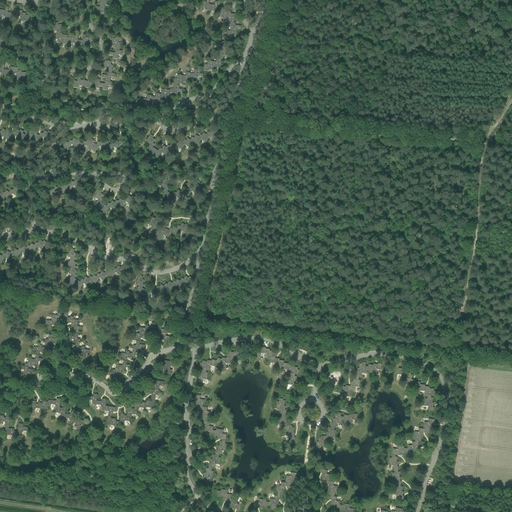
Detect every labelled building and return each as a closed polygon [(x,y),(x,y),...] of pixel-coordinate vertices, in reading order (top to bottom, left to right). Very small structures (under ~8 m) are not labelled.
[(210,12),(210,10),(211,5),(209,5),(209,0),(206,0),(206,3),(203,2),(202,8),(206,8),(206,11),(210,12)] [(214,6),(211,5),(210,10),(214,11),(214,14),(218,14),(219,8),(217,8),(217,2),(214,2),(214,6)] [(100,14),(104,14),(107,15),(108,11),(104,10),(105,5),(100,5),(99,8),(96,7),(95,10),(97,11),(97,12),(100,12),(100,14)] [(5,11),(2,10),(1,16),(6,16),(6,19),(10,20),(10,17),(11,13),(8,13),(8,8),(5,7),(5,11)] [(226,19),(226,13),(227,10),(223,10),(223,8),(219,8),(218,14),(221,15),(221,18),(223,19),(224,19),(226,19)] [(22,13),(22,11),(14,10),(14,12),(12,12),(12,13),(11,13),(10,17),(18,18),(18,16),(21,17),(22,13)] [(26,14),(22,13),(21,17),(21,21),(29,22),(30,16),(27,15),(27,16),(26,15),(26,14)] [(230,13),(226,13),(226,19),(229,19),(228,23),(234,23),(234,15),(230,14),(230,13)] [(103,22),(104,14),(100,14),(100,15),(98,15),(98,17),(96,16),(95,25),(97,25),(98,25),(101,25),(101,22),(103,22)] [(63,25),(60,25),(58,25),(59,23),(55,22),(53,31),(57,31),(61,32),(62,32),(63,25)] [(231,27),(231,31),(236,32),(236,29),(240,29),(240,26),(235,25),(235,23),(234,23),(228,23),(228,27),(231,27)] [(60,33),(61,32),(57,31),(56,39),(58,40),(58,42),(57,42),(57,43),(60,43),(60,44),(61,44),(61,43),(63,44),(64,35),(62,35),(62,34),(60,33)] [(235,38),(236,32),(231,31),(227,31),(226,39),(230,40),(233,41),(234,38),(235,38)] [(71,45),(71,43),(72,38),(69,38),(68,38),(68,36),(64,35),(63,44),(71,45)] [(75,38),(72,38),(71,43),(76,44),(75,47),(79,47),(80,45),(80,41),(78,40),(78,35),(75,35),(75,38)] [(82,41),(80,41),(80,45),(88,46),(88,44),(91,44),(92,42),(92,41),(92,39),(84,37),(84,39),(82,39),(82,41)] [(115,49),(115,50),(119,51),(120,43),(118,43),(119,39),(116,39),(116,38),(115,38),(115,39),(113,39),(112,47),(114,47),(113,49),(115,49)] [(217,50),(220,51),(226,52),(227,46),(225,45),(225,42),(222,42),(222,43),(218,42),(217,50)] [(122,51),(119,51),(115,50),(115,52),(111,51),(111,53),(109,52),(109,56),(113,56),(112,59),(117,60),(118,55),(121,55),(122,51)] [(225,55),(226,52),(220,51),(220,55),(217,54),(216,59),(221,59),(223,60),(223,58),(229,58),(229,55),(225,55)] [(221,59),(216,59),(216,62),(213,62),(212,68),(216,69),(216,67),(220,68),(221,59)] [(108,71),(107,73),(112,73),(113,65),(111,65),(111,62),(108,62),(108,61),(107,61),(105,61),(104,69),(106,70),(106,71),(108,71)] [(212,71),(212,68),(213,62),(211,62),(211,61),(210,61),(208,61),(207,65),(204,65),(203,71),(207,72),(208,70),(212,71)] [(14,73),(17,74),(18,70),(18,68),(10,67),(10,69),(8,69),(8,71),(7,70),(6,74),(14,76),(14,73)] [(191,73),(191,78),(197,78),(198,76),(203,77),(203,74),(200,74),(200,70),(194,69),(194,73),(191,73)] [(20,71),(18,70),(17,74),(17,78),(25,80),(26,73),(23,72),(23,73),(21,73),(21,71),(20,71)] [(190,82),(191,78),(191,73),(189,73),(188,72),(188,73),(186,72),(186,76),(183,76),(182,83),(186,83),(186,82),(190,82)] [(105,79),(105,81),(110,82),(110,77),(114,78),(114,74),(112,73),(107,73),(107,74),(104,74),(104,75),(102,75),(101,78),(105,79)] [(182,85),(182,83),(183,76),(181,76),(181,75),(180,75),(178,75),(177,79),(174,78),(173,85),(174,85),(178,86),(178,85),(178,84),(182,85)] [(82,86),(83,81),(80,80),(81,77),(77,76),(77,81),(74,81),(73,88),(77,88),(78,85),(82,86)] [(99,88),(99,87),(99,83),(100,80),(96,79),(95,81),(94,81),(91,80),(91,87),(99,88)] [(90,89),(91,87),(91,80),(87,80),(87,82),(86,82),(86,81),(83,81),(82,86),(82,87),(90,89)] [(111,82),(110,82),(105,81),(105,83),(101,82),(101,84),(99,83),(99,87),(102,87),(102,90),(107,91),(108,86),(111,86),(111,82)] [(170,89),(170,90),(170,93),(176,94),(177,92),(182,92),(183,89),(179,89),(179,85),(178,85),(178,86),(174,85),(173,89),(170,89)] [(169,97),(170,93),(170,90),(161,89),(161,94),(160,98),(161,98),(164,98),(164,99),(167,99),(168,96),(169,97)] [(160,103),(161,98),(160,98),(161,94),(159,94),(158,94),(156,94),(155,97),(152,97),(152,103),(156,104),(156,103),(160,103)] [(151,105),(152,103),(152,97),(152,96),(150,96),(149,96),(147,96),(147,99),(144,99),(143,105),(147,106),(147,104),(151,105)] [(0,130),(0,132),(0,133),(0,134),(1,135),(5,138),(9,133),(10,131),(7,129),(6,131),(3,129),(1,132),(0,130)] [(14,131),(13,132),(14,134),(14,135),(15,136),(19,139),(23,133),(24,132),(21,130),(20,131),(17,129),(15,132),(14,131)] [(27,132),(26,133),(28,134),(28,135),(29,136),(29,137),(33,140),(37,134),(38,133),(35,130),(34,132),(31,130),(29,133),(27,132)] [(209,132),(208,133),(210,134),(209,135),(210,136),(214,139),(219,132),(216,130),(215,132),(212,130),(210,133),(209,132)] [(41,133),(40,134),(42,135),(42,136),(43,137),(42,137),(47,140),(52,133),(49,131),(48,133),(45,131),(43,134),(41,133)] [(11,134),(9,133),(5,138),(10,142),(15,136),(14,135),(14,134),(13,132),(11,134)] [(24,143),(29,137),(29,136),(28,135),(28,134),(26,133),(25,135),(23,133),(19,139),(24,143)] [(204,133),(202,136),(200,139),(202,139),(201,140),(206,143),(210,136),(209,135),(210,134),(208,133),(206,135),(204,133)] [(38,143),(42,137),(43,137),(42,136),(42,135),(40,134),(39,136),(37,134),(33,140),(38,143)] [(150,144),(146,151),(151,155),(155,149),(152,148),(154,144),(153,143),(154,140),(152,139),(153,137),(150,135),(146,141),(150,144)] [(198,145),(201,140),(202,139),(200,139),(202,136),(200,135),(198,138),(196,136),(194,139),(192,137),(192,138),(193,140),(193,141),(194,141),(194,142),(198,145)] [(71,144),(76,147),(79,142),(80,142),(81,141),(78,139),(77,140),(74,138),(72,141),(70,140),(68,143),(66,141),(62,147),(67,151),(71,144)] [(189,148),(194,142),(194,141),(193,141),(193,140),(192,138),(190,141),(187,139),(186,141),(184,144),(185,145),(189,148)] [(85,145),(90,148),(94,143),(95,142),(92,140),(91,141),(88,139),(86,142),(84,141),(84,142),(85,143),(85,144),(86,145),(85,145)] [(100,146),(104,149),(108,144),(109,142),(106,140),(105,142),(102,140),(100,143),(98,142),(98,143),(99,144),(99,145),(100,146)] [(123,143),(120,141),(119,142),(116,140),(114,144),(112,143),(110,145),(108,144),(104,149),(109,153),(114,147),(118,150),(123,143)] [(169,150),(169,151),(173,154),(177,147),(182,150),(185,145),(184,144),(186,141),(184,140),(182,143),(180,141),(178,144),(176,142),(174,146),(171,144),(170,147),(168,149),(169,150)] [(81,151),(85,145),(86,145),(85,144),(85,143),(84,142),(82,144),(80,142),(79,142),(76,147),(81,151)] [(95,152),(100,146),(99,145),(99,144),(98,143),(96,145),(94,143),(90,148),(95,152)] [(165,156),(169,151),(169,150),(168,149),(170,147),(168,146),(166,148),(163,146),(162,149),(160,148),(158,151),(155,149),(151,155),(157,158),(161,153),(165,156)] [(65,185),(65,186),(64,187),(65,188),(69,191),(73,185),(77,188),(82,181),(79,179),(78,181),(76,179),(74,182),(72,181),(70,184),(67,182),(65,185)] [(166,199),(170,193),(167,191),(169,188),(167,187),(169,184),(167,182),(168,181),(165,179),(160,186),(164,189),(160,195),(166,199)] [(61,194),(65,188),(64,187),(65,186),(65,185),(64,184),(62,186),(60,185),(57,188),(56,187),(54,190),(51,188),(47,193),(53,197),(57,191),(61,194)] [(192,191),(196,194),(201,187),(198,185),(197,187),(194,185),(192,187),(191,186),(190,188),(192,189),(191,190),(192,191)] [(6,191),(5,193),(3,196),(4,197),(8,200),(12,194),(17,197),(21,190),(18,188),(17,189),(15,188),(13,190),(11,189),(9,193),(6,191)] [(192,189),(190,188),(188,190),(186,188),(184,191),(182,193),(184,194),(183,195),(188,198),(192,191),(191,190),(192,189)] [(180,200),(183,195),(184,194),(182,193),(184,191),(182,189),(181,192),(178,190),(176,193),(175,192),(172,195),(170,193),(166,199),(171,203),(176,197),(180,200)] [(94,206),(100,210),(103,204),(101,203),(103,199),(101,198),(103,195),(100,194),(101,192),(98,190),(94,197),(98,200),(94,206)] [(117,205),(121,208),(125,202),(130,205),(134,198),(131,196),(130,197),(128,196),(126,198),(124,197),(122,201),(119,199),(118,201),(116,204),(117,205)] [(114,210),(117,205),(116,204),(118,201),(116,200),(114,203),(112,201),(110,204),(108,203),(106,206),(103,204),(100,210),(105,214),(110,208),(114,210)] [(148,234),(153,238),(157,232),(155,230),(157,227),(155,226),(157,223),(155,221),(156,220),(153,218),(148,225),(152,228),(148,234)] [(174,227),(172,230),(170,232),(171,233),(175,236),(179,230),(184,233),(189,226),(186,224),(185,226),(182,224),(180,227),(178,225),(176,229),(174,227)] [(160,234),(157,232),(153,238),(159,242),(163,235),(168,238),(171,233),(170,232),(172,230),(170,228),(168,231),(166,229),(164,232),(162,230),(160,234)] [(31,244),(30,247),(28,249),(29,250),(29,251),(33,253),(37,247),(41,250),(46,243),(43,241),(42,243),(40,241),(38,244),(36,242),(34,246),(31,244)] [(25,255),(29,251),(29,250),(28,249),(30,247),(28,245),(26,248),(24,246),(22,249),(20,248),(18,251),(15,249),(14,252),(12,254),(13,255),(13,256),(17,259),(21,252),(25,255)] [(72,269),(74,266),(76,264),(73,262),(76,258),(74,257),(76,254),(73,253),(74,251),(71,249),(67,256),(71,259),(67,265),(71,268),(72,269)] [(12,254),(14,252),(12,251),(10,253),(8,251),(6,254),(4,253),(2,256),(0,255),(0,263),(1,264),(5,258),(9,261),(13,256),(13,255),(12,254)] [(72,269),(71,268),(67,273),(72,276),(68,282),(73,286),(77,280),(74,279),(77,275),(75,274),(77,271),(74,270),(76,267),(74,266),(72,269)] [(109,270),(108,272),(106,275),(107,276),(112,279),(115,273),(119,276),(124,269),(121,267),(120,268),(118,267),(116,269),(114,268),(112,272),(109,270)] [(106,275),(108,272),(106,271),(104,274),(102,272),(100,275),(98,274),(96,277),(93,275),(92,278),(90,280),(91,281),(95,284),(99,278),(100,278),(104,281),(107,276),(106,275)] [(141,296),(145,290),(142,288),(144,285),(142,284),(144,281),(142,280),(143,278),(140,276),(135,283),(139,286),(135,292),(141,296)] [(80,282),(77,280),(73,286),(79,290),(83,284),(87,287),(91,281),(90,280),(92,278),(90,277),(88,279),(86,277),(84,280),(82,279),(80,282)] [(177,280),(175,283),(173,285),(174,286),(174,287),(178,290),(182,284),(183,282),(187,285),(191,280),(189,277),(187,279),(185,277),(183,280),(181,279),(179,282),(177,280)] [(171,290),(174,287),(174,286),(173,285),(175,283),(173,282),(172,284),(169,282),(167,285),(165,284),(163,287),(161,285),(159,288),(157,290),(158,291),(159,291),(163,294),(166,289),(167,288),(171,290)] [(157,290),(159,288),(157,287),(156,289),(153,287),(151,290),(149,289),(147,292),(145,290),(141,296),(146,300),(150,294),(155,297),(158,292),(158,291),(157,290)] [(64,315),(60,315),(60,318),(63,319),(63,321),(69,322),(70,318),(67,318),(68,313),(64,312),(64,315)] [(60,320),(60,318),(60,315),(61,314),(57,313),(57,316),(52,315),(51,319),(55,319),(54,323),(57,324),(58,320),(60,320)] [(70,318),(69,322),(69,323),(71,323),(71,327),(73,327),(74,324),(77,324),(78,320),(73,320),(73,317),(70,317),(70,318)] [(54,326),(54,323),(55,319),(51,319),(51,321),(46,321),(45,325),(49,325),(48,330),(51,331),(52,325),(54,326)] [(154,330),(158,331),(158,328),(155,327),(155,324),(152,323),(151,328),(148,328),(148,331),(154,332),(154,330)] [(77,327),(77,324),(74,324),(73,327),(73,330),(75,330),(75,334),(78,334),(78,331),(81,331),(82,327),(77,327)] [(148,333),(148,331),(148,328),(149,327),(145,326),(145,329),(140,328),(139,332),(143,332),(142,336),(145,336),(146,333),(148,333)] [(159,337),(162,337),(162,333),(166,334),(166,330),(161,330),(162,327),(158,326),(158,328),(158,331),(157,333),(160,333),(159,337)] [(137,338),(136,341),(139,342),(140,338),(142,339),(142,336),(143,332),(139,332),(139,334),(134,334),(133,337),(137,338)] [(165,336),(166,334),(162,333),(162,337),(162,340),(164,340),(163,345),(166,346),(167,340),(170,341),(170,337),(165,336)] [(45,343),(48,344),(51,344),(51,342),(57,343),(57,340),(52,339),(53,334),(49,334),(48,340),(45,340),(45,343)] [(77,339),(78,334),(75,334),(74,334),(74,337),(69,336),(68,339),(73,340),(73,342),(76,342),(79,343),(80,339),(77,339)] [(140,342),(139,342),(136,341),(135,346),(133,346),(132,349),(136,350),(139,350),(139,348),(144,349),(144,345),(139,345),(140,342)] [(79,343),(76,342),(75,345),(70,344),(70,348),(75,348),(74,350),(81,351),(81,348),(79,348),(79,343)] [(48,346),(48,344),(45,343),(44,348),(42,347),(41,351),(47,352),(47,350),(53,350),(53,347),(48,346)] [(35,355),(38,355),(39,352),(41,352),(41,351),(42,347),(42,346),(38,345),(38,348),(33,347),(32,351),(36,352),(35,355)] [(81,348),(81,351),(80,353),(83,353),(82,358),(85,359),(86,354),(89,354),(89,350),(84,350),(85,347),(81,346),(81,348)] [(262,347),(261,352),(261,353),(265,354),(264,358),(271,359),(272,357),(275,357),(276,354),(274,354),(274,351),(270,351),(270,349),(265,349),(266,348),(262,347)] [(136,353),(136,350),(132,349),(132,354),(129,353),(129,357),(135,358),(135,356),(140,356),(141,353),(136,353)] [(230,358),(230,360),(237,361),(238,357),(241,358),(242,351),(239,351),(238,352),(234,351),(234,353),(229,352),(229,354),(227,354),(227,357),(230,358)] [(123,358),(123,361),(126,361),(126,358),(128,358),(129,357),(129,353),(129,352),(126,352),(126,354),(121,353),(120,357),(123,358)] [(34,360),(32,360),(31,363),(35,363),(38,364),(38,362),(43,362),(43,359),(38,359),(39,355),(38,355),(35,355),(34,360)] [(230,358),(227,357),(226,358),(222,358),(222,359),(217,358),(217,360),(215,360),(215,364),(218,364),(218,366),(225,367),(226,364),(229,364),(230,360),(230,358)] [(285,367),(285,363),(284,363),(284,361),(279,360),(279,359),(275,358),(275,357),(272,357),(271,359),(271,363),(274,364),(274,367),(281,368),(281,367),(285,367)] [(34,366),(35,363),(31,363),(32,360),(28,359),(27,364),(25,364),(24,367),(28,367),(31,368),(31,366),(34,366)] [(203,369),(207,369),(210,370),(211,366),(214,367),(215,364),(215,360),(212,360),(212,361),(207,360),(207,362),(202,361),(202,363),(200,363),(200,367),(203,367),(203,369)] [(122,366),(120,366),(119,369),(123,369),(123,370),(125,370),(126,368),(131,369),(131,365),(126,365),(126,362),(126,361),(123,361),(122,366)] [(173,362),(163,361),(162,368),(163,368),(163,370),(161,370),(161,373),(172,374),(172,370),(170,370),(170,366),(173,366),(173,362)] [(366,374),(366,370),(367,367),(365,366),(366,363),(362,362),(362,364),(359,364),(359,369),(358,368),(357,373),(356,373),(355,376),(359,377),(362,377),(362,373),(366,374)] [(288,374),(291,375),(295,375),(295,373),(298,374),(299,370),(298,370),(298,368),(293,367),(293,366),(289,365),(289,364),(285,363),(285,367),(284,370),(288,370),(288,374)] [(368,367),(367,367),(366,370),(370,371),(369,373),(377,373),(377,370),(381,370),(382,364),(378,363),(378,365),(373,364),(373,365),(368,365),(368,367)] [(122,372),(123,370),(123,369),(119,369),(120,366),(116,365),(115,370),(112,370),(112,373),(116,373),(116,374),(118,374),(119,372),(122,372)] [(28,369),(28,367),(24,367),(21,366),(21,370),(24,370),(23,375),(27,376),(27,372),(32,373),(33,370),(28,369)] [(401,379),(408,380),(408,378),(412,378),(412,375),(411,375),(411,373),(406,372),(406,371),(402,370),(402,369),(398,368),(398,373),(397,375),(401,375),(401,379)] [(207,369),(203,369),(203,370),(201,370),(200,375),(199,374),(198,379),(197,379),(196,382),(202,383),(203,379),(207,380),(208,373),(206,373),(207,369)] [(115,376),(116,374),(116,373),(112,373),(109,372),(109,376),(111,376),(111,381),(114,382),(115,379),(120,379),(120,376),(115,376)] [(291,389),(292,389),(297,390),(298,386),(297,386),(297,382),(296,382),(297,377),(295,376),(295,375),(291,375),(291,378),(289,378),(288,385),(292,385),(291,389)] [(359,377),(355,376),(355,377),(353,377),(352,382),(351,382),(350,386),(349,386),(349,390),(351,390),(355,391),(355,387),(359,387),(360,380),(358,380),(359,377)] [(418,388),(421,388),(421,385),(420,384),(420,382),(416,382),(416,380),(411,380),(412,378),(408,378),(408,380),(407,384),(411,385),(410,389),(417,390),(418,388)] [(155,385),(155,390),(159,391),(159,386),(161,387),(161,385),(163,385),(164,382),(153,380),(153,385),(155,385)] [(421,385),(421,388),(420,391),(424,392),(424,395),(427,396),(431,396),(431,395),(435,395),(435,391),(434,391),(434,389),(429,388),(429,387),(425,386),(425,385),(421,385)] [(350,397),(351,390),(349,390),(349,386),(346,386),(346,387),(343,387),(343,392),(341,392),(341,396),(340,396),(339,400),(345,400),(346,397),(350,397)] [(151,400),(152,400),(155,400),(156,395),(157,396),(158,394),(160,394),(160,391),(159,391),(155,390),(150,389),(149,394),(152,395),(151,400)] [(93,404),(96,405),(97,401),(98,395),(93,394),(93,396),(88,396),(87,400),(92,400),(92,402),(93,402),(93,404)] [(201,407),(203,407),(204,400),(200,400),(201,396),(195,395),(194,398),(195,399),(195,403),(196,403),(195,408),(197,408),(197,410),(201,410),(201,407)] [(431,398),(431,396),(427,396),(427,399),(425,399),(424,406),(428,407),(427,410),(434,411),(434,408),(433,408),(433,403),(432,403),(433,398),(431,398)] [(60,408),(61,399),(56,398),(56,401),(51,400),(51,404),(55,405),(55,407),(57,407),(56,409),(60,410),(60,408)] [(102,401),(97,401),(96,405),(101,405),(101,407),(102,407),(102,409),(105,410),(105,409),(106,406),(107,400),(102,399),(102,401)] [(280,414),(282,414),(286,415),(286,411),(285,411),(286,406),(285,406),(285,401),(283,401),(283,400),(280,399),(279,402),(277,402),(276,409),(280,410),(280,414)] [(41,405),(41,408),(47,409),(48,407),(50,407),(51,404),(51,400),(48,400),(48,402),(42,401),(42,403),(38,403),(38,405),(41,405)] [(135,400),(134,409),(134,411),(137,411),(138,409),(139,409),(139,408),(144,408),(144,407),(145,404),(142,404),(140,404),(140,401),(135,400)] [(154,407),(155,400),(152,400),(151,401),(146,400),(146,403),(142,402),(142,404),(145,404),(144,407),(151,408),(151,406),(154,407)] [(41,405),(38,405),(36,404),(36,402),(32,401),(30,412),(34,412),(34,410),(36,410),(36,409),(40,409),(41,408),(41,405)] [(108,416),(111,417),(112,417),(113,412),(115,412),(116,408),(106,406),(105,409),(107,410),(107,411),(109,412),(108,416)] [(62,418),(65,418),(66,414),(66,408),(63,407),(63,408),(60,408),(60,410),(56,409),(56,413),(60,414),(60,415),(62,416),(62,418)] [(137,415),(137,411),(134,411),(134,409),(131,409),(131,408),(128,407),(127,415),(127,417),(130,418),(130,416),(132,416),(132,414),(137,415)] [(207,408),(203,407),(201,407),(201,410),(202,411),(201,415),(202,415),(202,420),(204,420),(204,422),(207,422),(208,419),(210,419),(211,412),(207,411),(207,408)] [(70,415),(66,414),(65,418),(69,419),(69,420),(71,421),(71,423),(74,423),(74,419),(75,413),(71,412),(70,415)] [(331,427),(334,427),(337,428),(338,424),(341,424),(342,421),(342,417),(341,417),(341,413),(337,413),(337,414),(335,414),(334,419),(333,419),(333,423),(331,423),(331,427)] [(121,414),(120,422),(119,424),(123,424),(123,422),(125,423),(125,421),(129,422),(130,418),(127,417),(127,415),(124,415),(124,414),(121,414)] [(282,429),(286,429),(288,429),(289,426),(288,426),(288,421),(287,421),(288,416),(286,416),(286,415),(282,414),(282,417),(280,417),(279,424),(283,425),(282,429)] [(344,417),(342,417),(342,421),(345,421),(345,423),(352,424),(353,420),(356,421),(357,414),(354,414),(353,415),(349,415),(349,416),(344,415),(344,417)] [(6,424),(6,426),(9,427),(11,416),(6,416),(6,418),(4,418),(1,418),(0,420),(0,422),(5,422),(5,424),(6,424)] [(119,424),(120,422),(116,421),(116,419),(111,418),(111,417),(108,416),(107,423),(110,423),(109,425),(116,426),(117,424),(119,424)] [(85,421),(74,419),(74,423),(76,423),(75,424),(77,425),(77,429),(81,430),(81,425),(84,425),(85,421)] [(424,422),(423,429),(425,429),(425,433),(428,434),(428,432),(430,432),(431,427),(432,428),(433,423),(434,423),(435,420),(428,419),(428,423),(424,422)] [(210,434),(212,434),(213,430),(213,427),(209,426),(210,423),(207,422),(204,422),(203,425),(204,425),(204,430),(205,430),(204,435),(206,435),(206,437),(210,437),(210,434)] [(19,424),(18,432),(17,434),(21,434),(21,432),(23,433),(23,431),(27,432),(28,427),(23,427),(23,424),(19,424)] [(9,428),(9,427),(6,426),(5,433),(8,433),(7,435),(14,436),(15,434),(17,434),(18,432),(14,431),(14,429),(9,428)] [(288,429),(286,429),(285,436),(289,437),(288,440),(295,441),(295,438),(294,438),(295,433),(293,433),(294,428),(292,428),(292,426),(289,426),(288,429)] [(334,430),(334,427),(331,427),(331,428),(328,428),(328,432),(326,432),(326,437),(325,436),(324,440),(326,440),(330,441),(331,437),(335,438),(336,431),(334,430)] [(415,439),(415,442),(418,443),(419,442),(421,442),(421,437),(423,437),(423,433),(425,433),(425,429),(423,429),(419,428),(418,432),(414,432),(413,439),(415,439)] [(222,439),(222,440),(226,441),(226,434),(223,434),(223,430),(216,429),(216,431),(213,430),(212,434),(213,434),(213,436),(218,437),(218,438),(222,439)] [(324,440),(325,436),(321,436),(321,437),(319,437),(318,442),(317,442),(316,446),(315,446),(315,450),(321,451),(321,447),(325,447),(326,440),(324,440)] [(226,441),(222,440),(222,441),(220,441),(219,446),(218,446),(217,450),(216,450),(215,454),(219,454),(221,455),(222,451),(226,451),(227,444),(225,444),(226,441)] [(418,447),(418,443),(415,442),(412,442),(412,446),(408,445),(407,449),(407,453),(408,453),(408,456),(412,457),(412,455),(414,455),(415,451),(416,451),(417,446),(418,447)] [(405,452),(407,453),(407,449),(404,448),(404,447),(397,446),(397,449),(393,449),(392,455),(396,456),(396,454),(400,455),(400,454),(405,454),(405,452)] [(218,457),(219,454),(215,454),(215,455),(213,455),(212,460),(211,459),(210,464),(209,464),(209,467),(212,468),(215,468),(215,464),(219,465),(220,458),(218,457)] [(392,470),(394,470),(398,471),(399,467),(397,467),(398,462),(397,462),(398,457),(395,457),(396,456),(392,455),(391,458),(390,458),(389,465),(392,466),(392,470)] [(202,481),(207,481),(208,482),(209,478),(212,478),(213,471),(212,471),(212,468),(209,467),(208,469),(206,468),(206,473),(204,473),(204,477),(202,477),(202,481)] [(328,482),(330,482),(331,475),(327,474),(328,471),(321,470),(321,473),(322,474),(321,478),(323,478),(322,483),(324,483),(324,485),(327,485),(328,482)] [(395,485),(397,485),(401,485),(401,482),(400,482),(401,477),(399,477),(400,472),(398,472),(398,471),(394,470),(394,473),(392,473),(391,480),(395,481),(395,485)] [(286,476),(285,483),(287,483),(286,487),(290,487),(290,486),(292,486),(293,481),(294,481),(295,477),(296,477),(297,474),(290,473),(290,476),(286,476)] [(277,493),(277,496),(280,496),(281,495),(283,495),(283,491),(285,491),(285,486),(286,487),(287,483),(285,483),(281,482),(280,486),(276,485),(275,492),(277,493)] [(334,483),(330,482),(328,482),(327,485),(329,485),(328,490),(329,490),(329,495),(331,495),(330,496),(334,497),(335,494),(336,494),(337,487),(334,486),(334,483)] [(401,487),(401,485),(397,485),(397,488),(395,488),(394,495),(398,496),(397,499),(403,500),(404,497),(403,496),(403,492),(402,492),(403,487),(401,487)] [(227,499),(227,501),(230,501),(231,499),(231,495),(228,494),(228,490),(221,489),(221,491),(217,491),(217,494),(218,495),(218,497),(223,497),(223,499),(227,499)] [(280,500),(280,496),(277,496),(274,495),(274,499),(270,499),(269,502),(269,506),(271,506),(270,509),(274,510),(274,508),(276,509),(277,504),(278,504),(279,500),(280,500)] [(339,509),(339,505),(340,502),(336,501),(337,497),(334,497),(330,496),(330,500),(331,500),(331,504),(332,505),(331,509),(333,510),(333,511),(337,511),(337,508),(339,509)] [(238,500),(231,499),(230,501),(227,501),(226,504),(228,504),(228,506),(232,507),(232,508),(237,509),(236,510),(240,511),(241,505),(237,504),(238,500)] [(268,506),(269,506),(269,502),(266,502),(266,500),(259,499),(259,503),(255,502),(254,508),(258,509),(258,508),(262,508),(262,507),(267,508),(268,506)]
